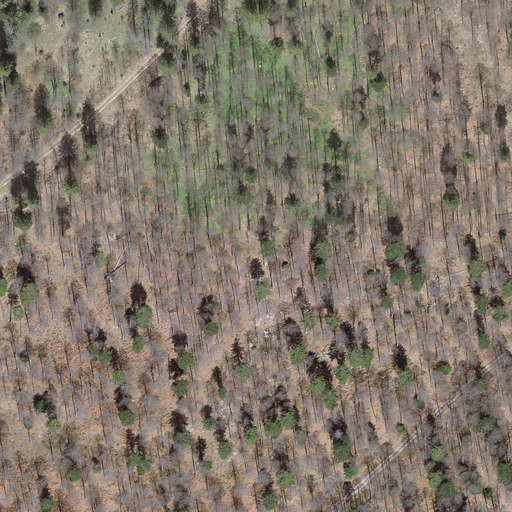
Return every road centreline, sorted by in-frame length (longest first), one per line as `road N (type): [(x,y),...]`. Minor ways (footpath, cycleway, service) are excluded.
road 1 (track): [(212,0),(0,190)]
road 2 (track): [(321,511),(431,412),(511,357)]
